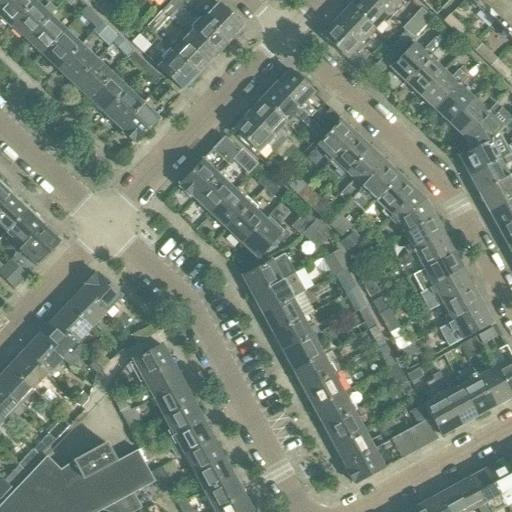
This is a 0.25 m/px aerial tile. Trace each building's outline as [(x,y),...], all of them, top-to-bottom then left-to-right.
[(5,0),(0,6),(0,18),(9,27),(33,2),(30,0),(5,0)] [(99,0),(95,5),(99,10),(106,3),(102,0),(99,0)] [(180,0),(172,0),(161,12),(168,18),(183,2),(180,0)] [(351,6),(349,8),(373,30),(381,22),(384,24),(390,18),(378,7),(380,5),(374,0),(353,0),(351,3),(351,6)] [(374,0),(380,5),(378,7),(390,18),(395,13),(393,10),(402,1),(400,0),(374,0)] [(422,0),(475,0),(511,34),(511,0),(418,0),(421,2),(422,0)] [(33,2),(9,27),(10,28),(10,27),(12,29),(11,29),(21,38),(22,36),(26,41),(48,17),(55,10),(49,4),(42,11),(33,2)] [(106,3),(99,10),(114,24),(120,17),(106,3)] [(218,4),(202,21),(228,45),(237,37),(236,33),(242,27),(218,4)] [(342,16),(334,24),(342,31),(344,28),(352,35),(351,36),(363,47),(368,41),(365,39),(373,30),(349,8),(348,9),(345,9),(341,13),(342,16)] [(81,15),(96,29),(101,23),(86,9),(81,15)] [(402,30),(404,32),(411,40),(430,20),(419,10),(402,30)] [(168,18),(161,12),(146,28),(153,34),(168,18)] [(442,22),(511,88),(511,74),(449,15),(442,22)] [(39,54),(41,56),(64,32),(48,17),(26,41),(31,45),(29,46),(39,55),(39,54)] [(202,21),(187,37),(211,60),(216,54),(220,54),(228,45),(202,21)] [(101,23),(96,29),(93,33),(108,47),(117,38),(101,23)] [(342,31),(334,24),(330,28),(328,27),(323,32),(324,34),(322,37),(346,60),(355,51),(357,53),(363,47),(351,36),(352,35),(344,28),(342,31)] [(53,66),(57,70),(79,47),(64,32),(41,56),(43,58),(42,58),(52,67),(53,66)] [(390,46),(392,48),(398,54),(411,40),(404,32),(390,46)] [(399,77),(406,83),(414,75),(412,73),(418,67),(419,68),(431,56),(436,50),(441,45),(445,48),(452,41),(442,32),(422,53),(413,45),(390,68),(393,71),(392,73),(396,78),(399,77)] [(131,44),(142,54),(150,46),(139,36),(131,44)] [(179,39),(169,49),(198,77),(206,68),(206,65),(211,60),(187,37),(182,42),(179,39)] [(441,45),(436,50),(442,56),(447,51),(444,48),(445,48),(441,45)] [(70,84),(72,86),(95,61),(79,47),(57,70),(62,74),(60,76),(70,84)] [(392,48),(381,60),(387,66),(398,54),(392,48)] [(198,77),(169,49),(161,59),(164,61),(157,69),(181,91),(187,85),(190,85),(198,77)] [(142,73),(148,67),(133,53),(127,59),(142,73)] [(418,95),(420,96),(443,72),(434,64),(437,61),(431,56),(419,68),(418,67),(412,73),(414,75),(406,83),(412,89),(411,91),(415,95),(418,95)] [(387,66),(381,60),(370,72),(376,78),(387,66)] [(84,95),(88,99),(110,76),(95,61),(72,86),(74,87),(73,88),(82,97),(84,95)] [(478,65),(468,75),(472,78),(481,69),(478,65)] [(160,79),(148,68),(142,74),(154,85),(160,79)] [(281,81),(275,87),(309,119),(314,114),(304,104),(313,95),(289,72),(287,74),(284,73),(280,78),(281,81)] [(428,104),(435,111),(443,102),(441,100),(447,94),(448,95),(460,83),(454,78),(452,81),(443,72),(420,96),(422,98),(421,101),(426,105),(428,104)] [(101,113),(103,115),(126,91),(110,76),(88,99),(93,103),(91,105),(101,114),(101,113)] [(447,122),(449,124),(472,100),(463,92),(466,89),(460,83),(448,95),(447,94),(441,100),(443,102),(435,111),(441,116),(440,119),(444,123),(447,122)] [(263,99),(261,101),(285,124),(293,116),(306,128),(318,140),(324,133),(315,125),(309,119),(275,87),(269,93),(266,92),(262,97),(263,99)] [(126,91),(103,115),(105,117),(104,117),(113,126),(115,124),(124,133),(122,134),(132,143),(133,142),(135,144),(179,97),(170,89),(155,105),(148,99),(142,105),(126,91)] [(457,132),(464,138),(489,110),(484,105),(481,108),(472,100),(449,124),(451,126),(450,128),(455,132),(457,132)] [(253,110),(247,117),(285,152),(296,163),(302,157),(277,133),(285,124),(261,101),(259,103),(257,102),(252,107),(253,110)] [(466,147),(469,153),(489,142),(488,141),(510,117),(495,103),(489,110),(464,138),(468,145),(466,147)] [(315,125),(324,133),(324,134),(339,118),(330,110),(315,125)] [(233,131),(257,154),(266,145),(279,158),(285,152),(247,117),(241,122),(239,121),(234,126),(235,129),(233,131)] [(318,174),(328,163),(340,151),(341,152),(347,146),(344,143),(352,135),(348,131),(349,128),(344,124),(341,125),(339,122),(316,147),(325,155),(312,169),(318,174)] [(336,166),(345,175),(369,150),(367,148),(368,146),(363,141),(360,142),(352,135),(344,143),(347,146),(341,152),(340,151),(328,163),(334,169),(336,166)] [(190,196),(195,200),(217,176),(212,172),(222,161),(227,165),(232,160),(238,153),(223,138),(179,185),(181,187),(180,188),(189,197),(190,196)] [(465,169),(470,178),(480,173),(478,170),(487,165),(487,166),(502,158),(498,151),(495,153),(489,142),(469,153),(459,158),(461,161),(459,163),(462,169),(465,169)] [(502,158),(509,155),(511,152),(511,143),(498,151),(502,158)] [(241,150),(238,153),(232,160),(247,175),(257,165),(241,150)] [(345,205),(348,202),(370,179),(371,180),(377,173),(374,171),(382,162),(377,158),(378,155),(373,151),(371,152),(369,150),(345,175),(352,181),(338,197),(345,205)] [(478,192),(479,194),(508,178),(502,167),(505,165),(502,158),(487,166),(487,165),(478,170),(480,173),(470,178),(473,184),(472,186),(475,191),(478,192)] [(362,215),(374,202),(397,177),(396,176),(397,173),(392,169),(389,170),(382,162),(374,171),(377,173),(371,180),(370,179),(348,202),(362,215)] [(257,182),(265,189),(273,180),(265,173),(257,182)] [(297,196),(304,189),(297,183),(300,181),(292,173),(283,182),(297,196)] [(208,214),(209,216),(232,191),(217,176),(195,200),(199,204),(198,206),(207,214),(208,214)] [(381,213),(387,219),(412,191),(406,186),(407,183),(402,179),(400,179),(397,177),(374,202),(383,211),(381,213)] [(484,204),(490,214),(499,209),(497,205),(506,200),(506,201),(511,197),(511,184),(508,178),(479,194),(480,196),(479,198),(481,204),(484,204)] [(273,180),(265,189),(273,197),(281,188),(273,180)] [(0,207),(10,197),(5,193),(7,191),(0,183),(0,207)] [(297,196),(312,210),(320,201),(305,187),(304,189),(297,196)] [(221,225),(226,229),(248,206),(232,191),(209,216),(211,217),(211,218),(220,226),(221,225)] [(396,223),(403,234),(432,217),(430,214),(431,211),(428,206),(426,206),(424,202),(412,191),(387,219),(393,225),(395,222),(396,223)] [(0,228),(5,234),(28,210),(17,200),(15,202),(10,197),(0,207),(0,228)] [(497,227),(498,229),(511,221),(511,197),(506,201),(506,200),(497,205),(499,209),(490,214),(492,219),(491,221),(494,226),(497,227)] [(320,201),(312,210),(321,218),(329,209),(320,201)] [(238,243),(240,245),(263,221),(248,206),(226,229),(230,233),(229,235),(238,244),(238,243)] [(21,248),(41,227),(36,223),(39,220),(28,210),(5,234),(14,242),(8,248),(15,255),(21,248)] [(301,234),(302,236),(316,221),(305,211),(290,227),(299,236),(301,234)] [(335,214),(326,223),(341,237),(349,228),(335,214)] [(268,216),(263,221),(240,245),(242,247),(251,256),(252,254),(257,259),(264,252),(266,254),(274,249),(288,235),(268,216)] [(405,247),(409,254),(425,245),(426,247),(433,243),(431,239),(441,234),(438,229),(440,226),(437,221),(434,221),(432,217),(403,234),(408,245),(405,247)] [(316,221),(302,236),(311,244),(313,241),(318,246),(330,234),(316,221)] [(503,239),(509,249),(511,246),(511,221),(498,229),(499,231),(498,233),(501,239),(503,239)] [(41,227),(21,248),(15,255),(14,256),(31,272),(58,243),(55,240),(57,238),(48,229),(46,232),(41,227)] [(338,243),(345,253),(361,242),(354,232),(338,243)] [(416,259),(422,270),(452,254),(451,252),(452,249),(449,244),(446,244),(441,234),(431,239),(433,243),(426,247),(425,245),(409,254),(402,258),(396,261),(400,268),(416,259)] [(348,269),(347,267),(338,250),(322,260),(331,278),(348,269)] [(424,282),(428,289),(444,280),(445,282),(452,278),(450,274),(460,269),(457,264),(459,261),(456,256),(453,256),(452,254),(422,270),(427,280),(424,282)] [(250,295),(251,297),(294,274),(284,255),(242,277),(245,283),(243,284),(249,295),(250,295)] [(351,265),(360,282),(370,276),(361,260),(351,265)] [(10,261),(3,268),(0,271),(0,277),(14,290),(26,276),(10,261)] [(435,294),(441,305),(471,289),(470,287),(471,284),(468,279),(465,279),(460,269),(450,274),(452,278),(445,282),(444,280),(428,289),(432,296),(435,294)] [(334,277),(344,295),(354,289),(345,272),(334,277)] [(260,310),(262,316),(290,300),(305,292),(294,274),(251,297),(252,300),(258,311),(260,310)] [(81,291),(105,313),(110,318),(116,312),(110,307),(120,297),(97,275),(95,277),(93,276),(84,285),(86,287),(81,291)] [(370,276),(360,282),(369,298),(379,293),(370,276)] [(354,314),(358,312),(365,308),(354,289),(344,295),(354,314)] [(444,317),(448,324),(463,315),(464,317),(472,313),(470,310),(479,305),(476,299),(478,297),(475,291),(472,291),(471,289),(441,305),(447,315),(444,317)] [(67,304),(66,305),(90,328),(105,313),(81,291),(77,295),(76,294),(67,303),(67,304)] [(371,302),(378,314),(387,310),(380,297),(371,302)] [(270,333),(271,335),(301,319),(290,300),(262,316),(265,321),(264,322),(270,333)] [(56,318),(52,322),(75,344),(90,328),(66,305),(64,307),(55,316),(56,318)] [(463,315),(448,324),(452,331),(455,330),(461,341),(490,325),(489,322),(490,320),(487,314),(484,314),(479,305),(470,310),(472,313),(464,317),(463,315)] [(365,308),(358,312),(362,319),(368,315),(365,308)] [(389,309),(387,310),(378,314),(389,334),(399,328),(389,309)] [(280,348),(283,353),(311,338),(317,335),(313,327),(307,331),(301,319),(271,335),(273,337),(272,338),(278,349),(280,348)] [(37,336),(61,359),(70,368),(84,352),(75,344),(52,322),(48,327),(46,325),(38,334),(38,335),(37,336)] [(477,337),(482,345),(499,336),(494,327),(477,337)] [(151,328),(131,338),(137,344),(155,335),(151,328)] [(27,349),(23,353),(53,381),(47,375),(61,359),(37,336),(34,338),(25,347),(27,349)] [(137,344),(131,338),(130,337),(113,350),(118,354),(137,344)] [(459,346),(467,360),(482,351),(474,337),(459,346)] [(291,370),(292,372),(321,357),(311,338),(283,353),(286,358),(284,359),(290,371),(291,370)] [(375,342),(378,349),(385,346),(381,339),(375,342)] [(129,364),(140,383),(173,365),(171,362),(172,362),(166,351),(164,352),(161,346),(129,364)] [(385,346),(378,349),(388,368),(395,364),(385,346)] [(504,363),(494,368),(510,398),(511,396),(511,359),(505,348),(498,352),(504,363)] [(411,350),(401,356),(400,356),(408,370),(419,364),(411,350)] [(9,366),(7,367),(32,390),(38,397),(53,381),(23,353),(18,358),(17,356),(8,366),(9,366)] [(300,385),(303,391),(331,375),(321,357),(292,372),(293,375),(299,386),(300,385)] [(102,358),(96,364),(103,370),(108,364),(102,358)] [(96,364),(91,370),(97,376),(103,370),(96,364)] [(388,368),(399,387),(406,383),(396,364),(388,368)] [(144,381),(153,399),(181,384),(178,379),(180,378),(174,367),(173,365),(140,383),(144,381)] [(0,389),(17,406),(32,390),(7,367),(5,370),(5,369),(0,374),(0,389)] [(482,370),(476,374),(484,389),(481,391),(486,399),(490,397),(494,406),(500,403),(503,404),(508,401),(508,399),(510,398),(494,368),(484,373),(482,370)] [(432,376),(433,379),(449,408),(446,410),(451,418),(455,416),(459,425),(465,422),(468,424),(473,421),(473,418),(475,417),(459,387),(449,393),(438,373),(432,376)] [(470,381),(459,387),(475,417),(478,415),(480,417),(485,414),(485,411),(494,406),(490,397),(486,399),(481,391),(484,389),(476,374),(469,378),(470,381)] [(311,408),(312,410),(341,394),(331,375),(303,391),(306,396),(304,397),(311,408)] [(449,408),(433,379),(426,384),(435,400),(433,402),(432,401),(423,406),(440,436),(442,434),(445,436),(450,433),(450,430),(459,425),(455,416),(451,418),(446,410),(449,408)] [(109,391),(112,397),(119,393),(114,383),(113,385),(109,391)] [(406,383),(399,387),(403,394),(410,390),(406,383)] [(153,399),(164,418),(193,402),(192,400),(186,389),(184,389),(181,384),(153,399)] [(0,420),(2,422),(11,412),(17,419),(24,412),(17,406),(0,389),(0,420)] [(83,393),(75,402),(81,408),(87,402),(88,398),(83,393)] [(112,397),(123,416),(130,412),(119,393),(112,397)] [(321,423),(324,428),(352,413),(341,394),(312,410),(313,412),(319,424),(321,423)] [(164,418),(174,437),(202,422),(199,416),(201,415),(195,404),(194,404),(193,402),(164,418)] [(426,421),(419,407),(410,412),(417,426),(426,421)] [(134,410),(130,412),(123,416),(130,429),(142,423),(134,410)] [(331,445),(333,448),(362,432),(352,413),(324,428),(327,433),(325,434),(331,446),(331,445)] [(62,419),(47,435),(55,442),(69,426),(62,419)] [(417,426),(380,446),(344,466),(347,471),(345,472),(352,483),(353,483),(355,485),(437,440),(426,421),(417,426)] [(174,437),(184,455),(212,440),(211,438),(213,437),(206,426),(205,427),(202,422),(174,437)] [(341,460),(344,466),(380,446),(376,439),(368,443),(362,432),(333,448),(334,450),(333,450),(339,461),(341,460)] [(47,435),(32,451),(40,458),(55,442),(47,435)] [(184,455),(194,474),(223,458),(222,456),(223,456),(217,445),(215,446),(212,440),(184,455)] [(139,446),(143,454),(150,449),(147,442),(139,446)] [(116,463),(106,444),(82,457),(83,459),(77,462),(76,461),(74,462),(74,461),(72,462),(60,471),(46,457),(0,506),(0,511),(99,511),(102,511),(107,511),(133,511),(138,509),(139,509),(131,494),(154,482),(153,481),(151,476),(143,463),(137,451),(116,463)] [(150,449),(143,454),(147,461),(154,457),(150,449)] [(19,466),(18,467),(25,473),(40,458),(32,451),(24,460),(25,461),(20,467),(19,466)] [(502,461),(511,479),(511,453),(507,457),(508,458),(502,461)] [(194,474),(204,493),(232,478),(229,472),(231,471),(225,460),(225,461),(223,458),(194,474)] [(496,463),(485,468),(500,496),(506,507),(511,504),(511,479),(502,461),(497,464),(496,463)] [(18,467),(4,482),(11,488),(25,473),(18,467)] [(476,476),(470,479),(488,511),(498,511),(492,500),(500,496),(485,468),(475,474),(476,476)] [(153,481),(167,486),(169,484),(162,470),(151,476),(153,481)] [(204,493),(215,511),(244,496),(243,494),(243,493),(237,482),(235,483),(232,478),(204,493)] [(464,480),(453,486),(467,511),(470,511),(477,508),(478,511),(488,511),(470,479),(465,482),(464,480)] [(0,499),(11,488),(4,482),(3,481),(0,483),(0,499)] [(443,494),(438,497),(446,511),(467,511),(453,486),(442,492),(443,494)] [(174,497),(179,507),(187,502),(182,493),(174,497)] [(215,511),(214,511),(251,511),(250,510),(252,509),(246,498),(245,498),(244,496),(215,511)] [(431,498),(421,504),(425,511),(446,511),(438,497),(432,500),(431,498)] [(192,511),(187,502),(179,507),(181,511),(192,511)]
